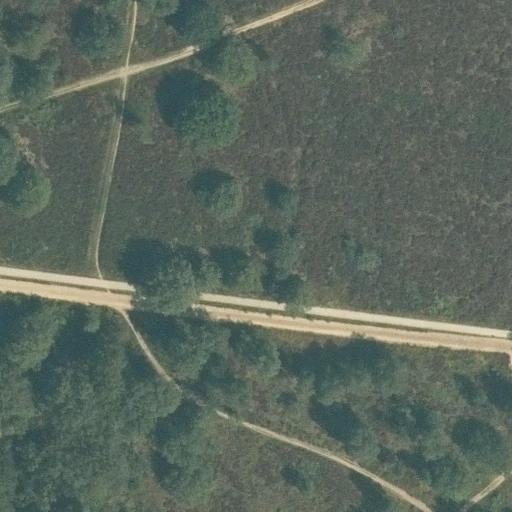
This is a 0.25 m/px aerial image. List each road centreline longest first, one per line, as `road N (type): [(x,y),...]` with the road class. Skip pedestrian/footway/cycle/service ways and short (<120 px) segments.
road 1 (track): [(0,283),(511,345)]
road 2 (track): [(317,0),(184,54),(0,110)]
